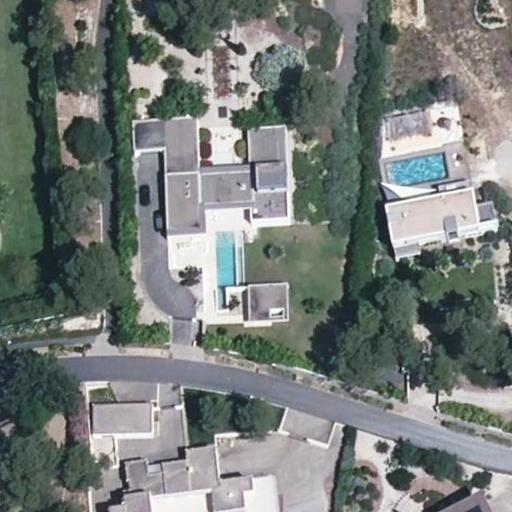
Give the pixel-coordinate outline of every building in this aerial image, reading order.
[(287,131),(249,133),(251,171),(251,175),(201,177),(201,173),(199,121),(165,122),(166,152),(167,193),(169,235),(207,234),(207,215),(207,209),(252,208),(252,214),(253,226),(291,225),(287,131)] [(134,153),(166,152),(165,122),(133,123),(134,153)] [(466,239),(498,233),(494,208),(478,211),(473,186),(440,192),(442,205),(444,213),(434,215),(432,207),(389,215),(397,261),(410,259),(422,257),(420,247),(418,234),(464,225),(466,239)] [(434,215),(444,213),(442,205),(432,207),(434,215)] [(420,247),(466,239),(464,225),(418,234),(420,247)] [(253,291),(254,323),(271,323),(271,315),(286,315),(285,290),(253,291)] [(153,435),(154,405),(94,406),(93,435),(153,435)] [(26,417),(22,420),(30,437),(49,473),(54,471),(26,417)] [(0,448),(1,451),(30,437),(22,420),(0,430),(0,448)] [(0,489),(4,488),(0,480),(0,474),(10,469),(17,481),(20,488),(49,473),(30,437),(1,451),(0,452),(0,489)] [(188,453),(189,463),(164,466),(165,475),(150,476),(148,461),(126,463),(128,481),(130,481),(130,490),(124,491),(125,502),(118,503),(118,509),(111,510),(110,511),(153,511),(153,498),(167,496),(167,498),(214,493),(215,511),(277,511),(274,479),(221,484),(220,465),(218,450),(188,453)] [(17,481),(4,488),(0,489),(0,498),(20,488),(17,481)] [(486,511),(482,502),(462,511),(486,511)]
